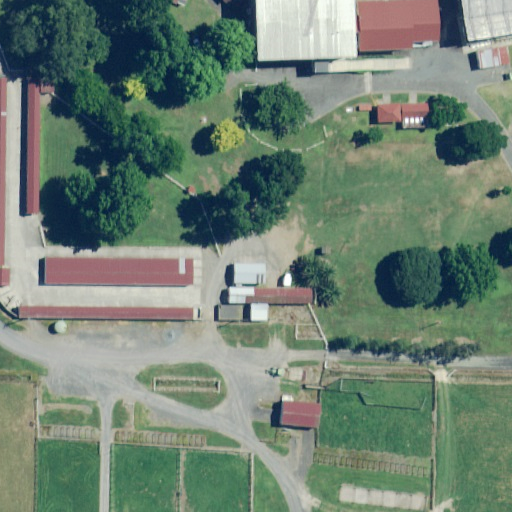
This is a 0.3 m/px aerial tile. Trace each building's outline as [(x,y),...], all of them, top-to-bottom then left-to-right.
[(347,57),(344,0),(248,0),(251,60),(347,57)] [(435,42),(433,0),(354,4),(356,52),(408,50),(408,43),(435,42)] [(511,0),(456,0),(464,42),(511,33),(511,0)] [(510,64),(507,46),(476,52),(479,69),(510,64)] [(2,259),(6,77),(0,77),(0,287),(10,288),(11,259),(2,259)] [(51,94),(51,79),(26,79),(24,215),(39,216),(41,94),(51,94)] [(426,129),(426,104),(377,104),(377,122),(401,122),(401,129),(426,129)] [(191,286),(191,259),(45,258),(45,285),(191,286)] [(265,284),(265,265),(234,264),(233,283),(265,284)] [(313,290),(228,288),(228,302),(312,304),(313,290)] [(266,306),(250,305),(250,321),(266,321),(266,306)] [(192,320),(192,309),(18,307),(18,318),(192,320)] [(241,308),(219,307),(219,320),(240,321),(241,308)] [(318,404),(281,402),(280,426),(317,428),(318,404)]
